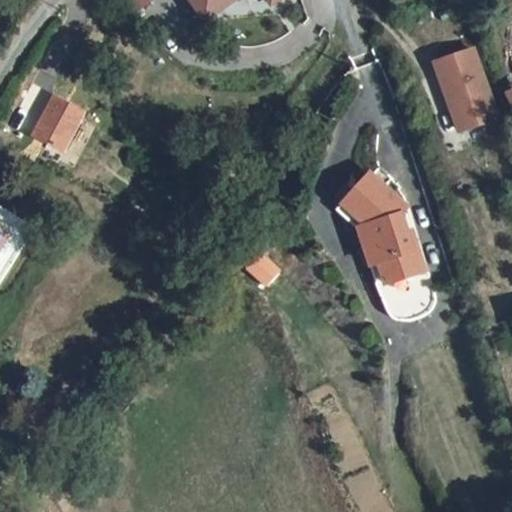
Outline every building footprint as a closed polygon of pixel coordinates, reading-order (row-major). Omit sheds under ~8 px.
[(193,0),(205,18),(231,0),(269,0),(272,3),(275,0),(193,0)] [(440,72),(463,140),(501,127),(478,59),(440,72)] [(28,135),(63,153),(86,110),(51,92),(28,135)] [(369,233),(388,293),(428,280),(420,256),(412,258),(406,239),(401,224),(410,213),(372,181),(345,212),(369,233)] [(0,272),(25,229),(16,223),(0,212),(0,272)] [(363,239),(381,296),(388,293),(369,233),(345,212),(339,218),(363,239)] [(412,258),(420,256),(414,236),(406,239),(412,258)]
